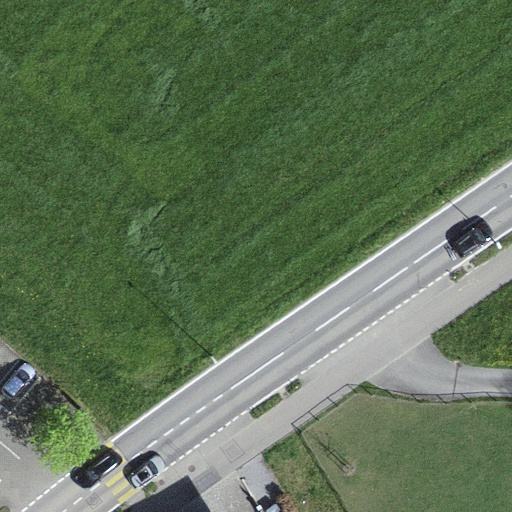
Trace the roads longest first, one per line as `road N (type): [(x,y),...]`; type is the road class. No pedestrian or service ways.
road 1 (secondary): [(77,511),(232,392),(511,201)]
road 2 (track): [(172,511),(379,350),(511,262)]
road 3 (track): [(351,310),(379,350),(462,382),(511,390)]
